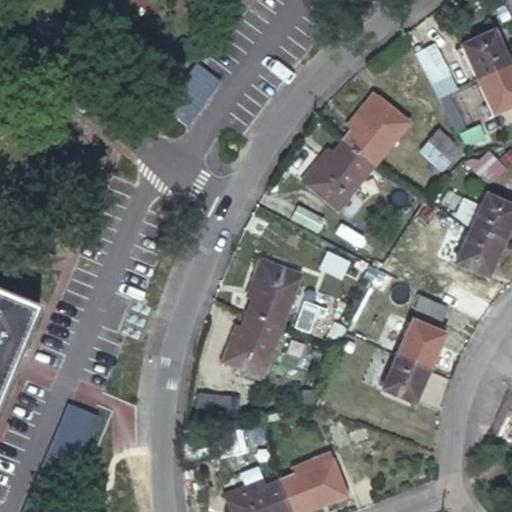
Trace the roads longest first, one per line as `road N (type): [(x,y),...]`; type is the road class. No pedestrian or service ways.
road 1 (residential): [(157,149),(6,511)]
road 2 (residential): [(231,204),(182,312),(159,399),(164,511)]
road 3 (residential): [(421,0),(290,110),(231,204)]
road 4 (unknown): [(157,149),(292,0)]
road 5 (residential): [(511,301),(464,368),(449,483)]
road 6 (residential): [(157,149),(0,34)]
